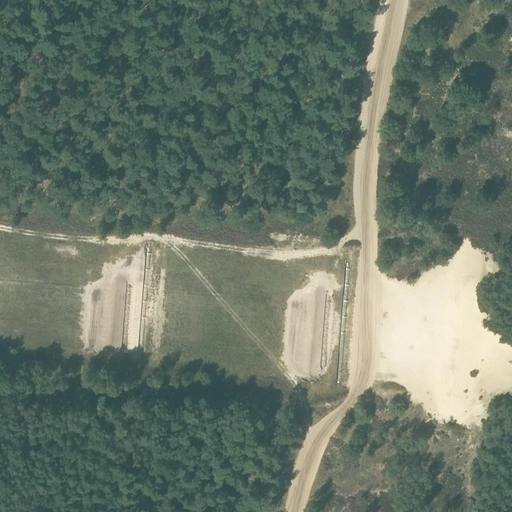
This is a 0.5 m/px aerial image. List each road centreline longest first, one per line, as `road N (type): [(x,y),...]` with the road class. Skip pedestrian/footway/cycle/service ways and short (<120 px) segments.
road 1 (track): [(299,511),(323,433),(360,378),(368,127),(395,0)]
road 2 (unknown): [(367,225),(318,250),(293,253),(0,228)]
